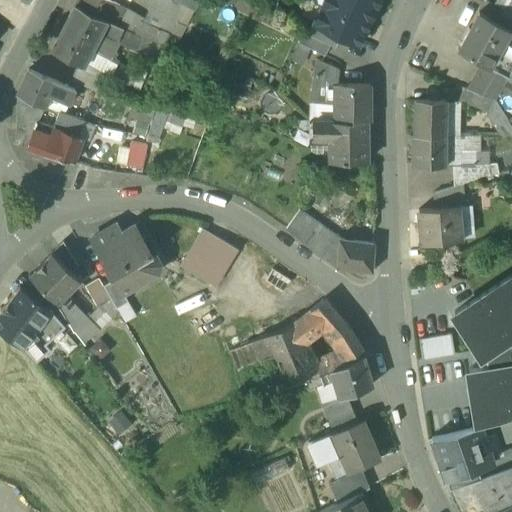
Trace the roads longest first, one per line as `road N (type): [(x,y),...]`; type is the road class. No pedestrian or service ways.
road 1 (residential): [(389,319),(244,218),(163,196),(87,202)]
road 2 (residential): [(412,0),(385,77),(389,319)]
road 3 (residential): [(389,319),(414,460),(443,511)]
